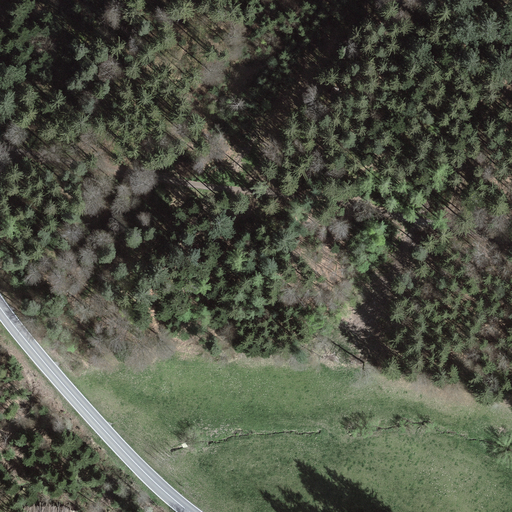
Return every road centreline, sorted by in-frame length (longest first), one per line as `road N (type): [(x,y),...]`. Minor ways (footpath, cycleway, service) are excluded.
road 1 (track): [(0,148),(365,204),(511,239)]
road 2 (secondary): [(0,307),(129,457),(189,511)]
